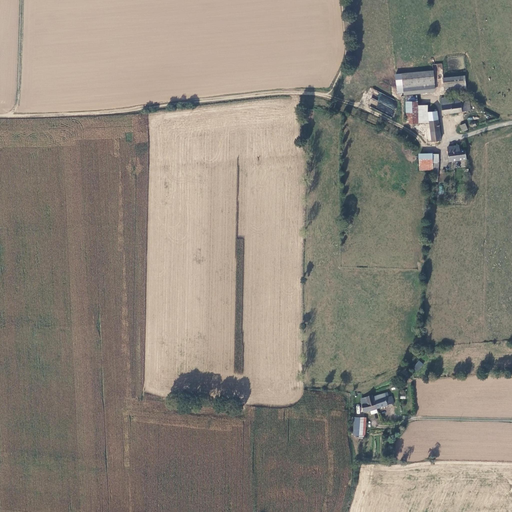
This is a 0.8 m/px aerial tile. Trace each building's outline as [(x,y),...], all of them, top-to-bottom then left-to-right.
[(438,90),(438,83),(413,83),(413,72),(409,72),(409,90),(414,90),(438,90)] [(438,72),(413,72),(413,83),(438,83),(438,72)] [(449,93),(471,90),(469,77),(447,80),(449,93)] [(463,104),(462,97),(443,99),(446,115),(470,112),(469,104),(463,104)] [(371,99),(369,106),(377,108),(379,101),(371,99)] [(392,109),(398,108),(395,99),(387,101),(390,112),(393,112),(392,109)] [(420,123),(420,102),(409,102),(410,123),(420,123)] [(432,114),(435,142),(443,141),(440,112),(432,114)] [(460,152),(459,146),(448,148),(450,162),(467,160),(466,151),(460,152)] [(437,154),(419,155),(420,170),(435,170),(434,182),(438,182),(439,163),(437,163),(437,154)] [(412,368),(417,372),(424,364),(419,360),(412,368)] [(373,397),(377,409),(394,404),(392,396),(389,397),(388,394),(385,395),(385,394),(373,397)] [(377,409),(373,397),(373,395),(366,397),(368,402),(362,403),(364,412),(370,411),(377,409)] [(354,430),(359,430),(359,435),(365,436),(366,418),(360,418),(360,424),(354,423),(354,430)]
